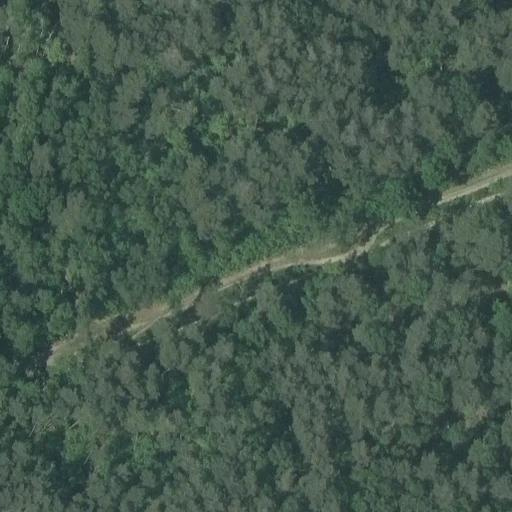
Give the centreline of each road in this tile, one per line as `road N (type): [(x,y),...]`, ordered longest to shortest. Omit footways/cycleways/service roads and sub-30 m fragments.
road 1 (track): [(511,207),(0,416)]
road 2 (unknown): [(511,190),(0,398)]
road 3 (track): [(98,376),(23,221),(8,140),(12,101),(56,40),(70,0)]
